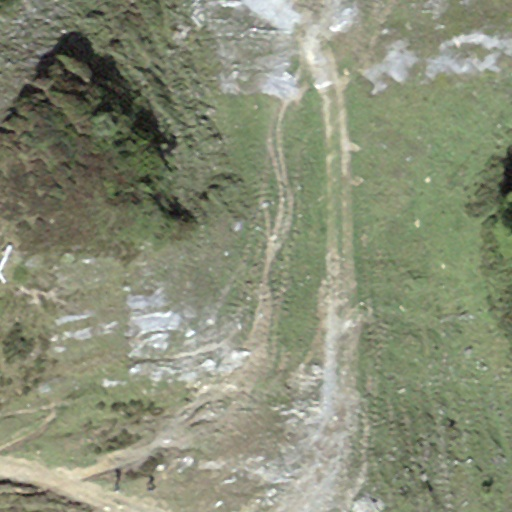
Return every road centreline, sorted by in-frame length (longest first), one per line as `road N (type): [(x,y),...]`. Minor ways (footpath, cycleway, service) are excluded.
road 1 (track): [(256,0),(319,56),(342,199),(330,461),(295,511)]
road 2 (track): [(139,511),(0,466)]
